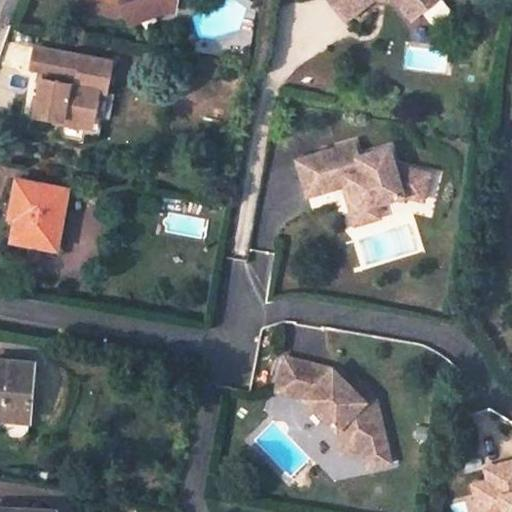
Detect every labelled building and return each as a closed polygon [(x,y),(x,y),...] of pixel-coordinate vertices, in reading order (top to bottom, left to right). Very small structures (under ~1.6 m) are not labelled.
[(155,3),(173,6),(181,3),(181,0),(84,0),(99,2),(98,7),(121,11),(129,8),(131,13),(155,3)] [(324,0),(342,23),(370,0),(382,0),(392,1),(398,9),(408,2),(418,14),(435,0),(324,0)] [(408,2),(398,9),(408,22),(418,14),(408,2)] [(134,21),(173,6),(155,3),(131,13),(134,21)] [(119,60),(39,48),(34,70),(48,73),(40,115),(66,120),(61,138),(86,143),(90,120),(98,122),(105,86),(113,87),(119,60)] [(294,158),(305,194),(347,182),(349,191),(343,192),(348,210),(372,203),(400,196),(419,201),(426,173),(392,164),(387,146),(355,156),(351,142),(294,158)] [(67,186),(20,179),(15,213),(20,213),(17,242),(44,246),(43,255),(63,258),(69,224),(62,223),(67,186)] [(372,203),(348,210),(352,223),(376,216),(372,203)] [(340,364),(292,350),(282,384),(311,392),(337,423),(342,447),(364,442),(368,460),(390,456),(376,392),(366,394),(356,383),(340,364)] [(38,363),(0,358),(0,414),(34,418),(38,363)] [(363,377),(356,383),(366,394),(376,392),(363,377)] [(484,473),(468,477),(474,495),(489,491),(494,508),(495,511),(511,511),(511,452),(481,461),(484,473)] [(489,491),(474,495),(478,511),(480,511),(494,508),(489,491)] [(59,511),(60,511),(0,503),(0,511),(59,511)]
